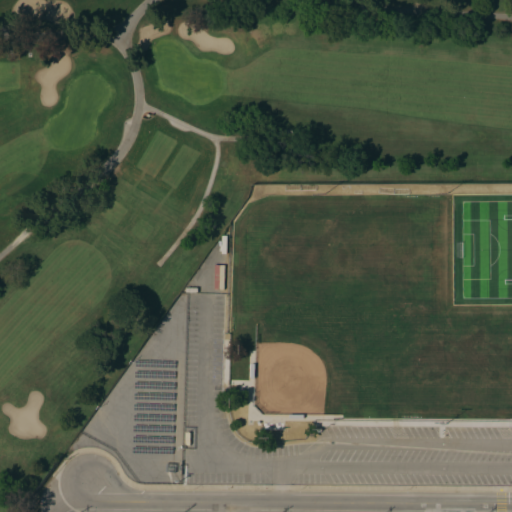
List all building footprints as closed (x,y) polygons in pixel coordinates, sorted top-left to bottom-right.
[(134,359),(134,366),(175,367),(175,361),(134,359)] [(134,370),(133,377),(175,378),(175,371),(134,370)] [(133,381),(133,388),(174,389),(174,383),(133,381)] [(133,392),(133,399),(174,400),(174,393),(133,392)] [(132,403),(132,410),(173,411),(174,404),(132,403)] [(132,414),(132,420),(173,422),(174,415),(132,414)] [(132,424),(131,431),(173,432),(173,425),(132,424)] [(132,435),(132,442),(173,443),(173,437),(132,435)] [(131,446),(131,453),(172,454),(172,447),(131,446)]
